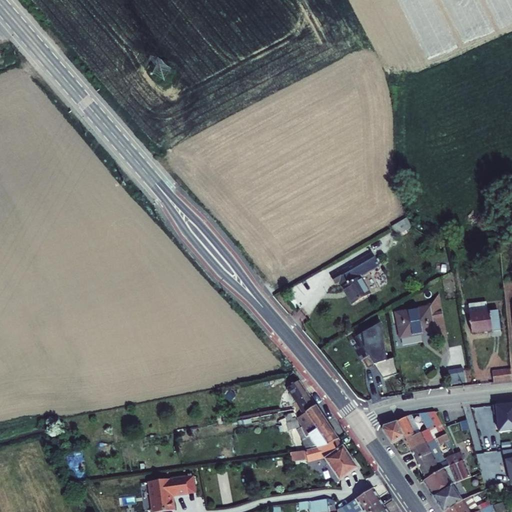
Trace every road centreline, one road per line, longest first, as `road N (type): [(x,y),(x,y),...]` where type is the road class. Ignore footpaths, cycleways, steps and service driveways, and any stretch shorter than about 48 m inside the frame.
road 1 (secondary): [(356,424),(0,4)]
road 2 (residential): [(511,393),(407,406),(356,424)]
